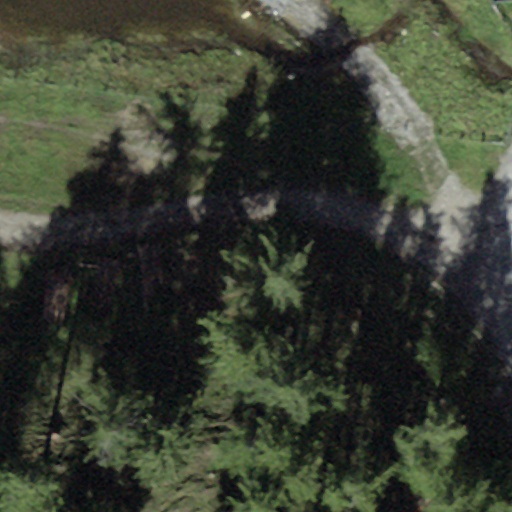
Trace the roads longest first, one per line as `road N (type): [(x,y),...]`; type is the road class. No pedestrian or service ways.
road 1 (track): [(495,265),(324,215),(196,208),(79,238),(0,213)]
road 2 (track): [(511,196),(495,265),(511,325)]
